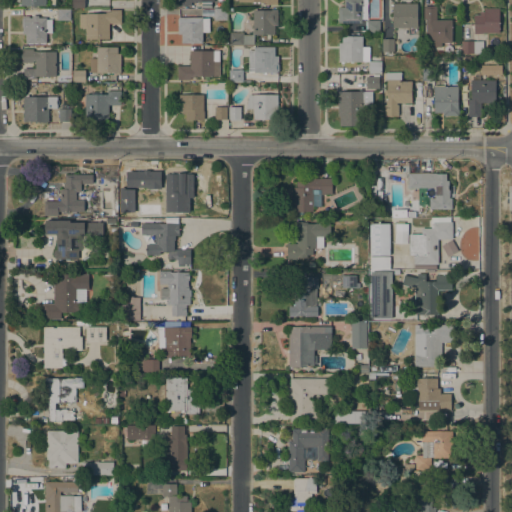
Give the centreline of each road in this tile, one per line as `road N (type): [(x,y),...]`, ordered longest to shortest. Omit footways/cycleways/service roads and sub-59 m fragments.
road 1 (residential): [(490,146),(490,511)]
road 2 (residential): [(240,511),(240,147)]
road 3 (tertiary): [(490,146),(240,147)]
road 4 (tertiary): [(240,147),(0,147)]
road 5 (residential): [(148,147),(148,0)]
road 6 (residential): [(307,146),(307,0)]
